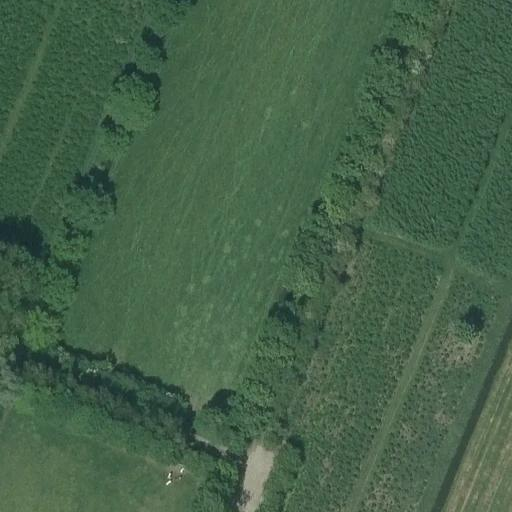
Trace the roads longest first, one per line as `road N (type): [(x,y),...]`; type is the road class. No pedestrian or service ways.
road 1 (track): [(240,511),(453,0)]
road 2 (track): [(259,466),(0,353)]
